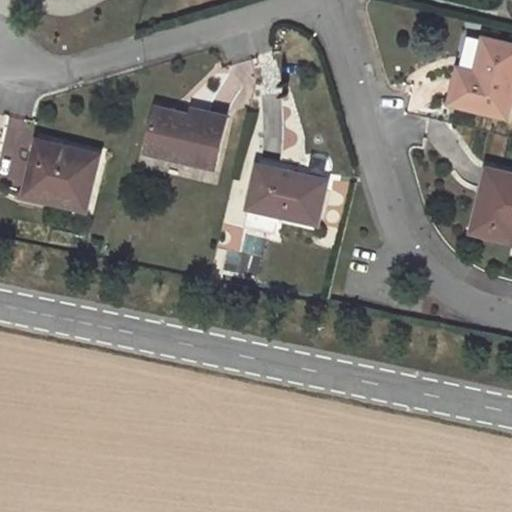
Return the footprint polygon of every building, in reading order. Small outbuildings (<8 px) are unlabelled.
[(511,96),(511,44),(485,38),(477,72),(475,82),(458,78),(453,101),(508,115),(511,96)] [(461,68),(458,78),(475,82),(477,72),(461,68)] [(150,149),(217,166),(226,130),(195,122),(197,114),(162,105),(150,149)] [(230,116),(199,108),(197,114),(195,122),(226,130),(230,116)] [(100,156),(39,141),(33,162),(40,164),(32,195),(86,209),(100,156)] [(40,164),(33,162),(25,193),(32,195),(40,164)] [(329,180),(258,164),(248,207),(319,223),(329,180)] [(511,173),(490,168),(474,231),(496,237),(501,220),(511,223),(510,230),(511,230),(511,173)] [(501,220),(496,237),(511,240),(511,230),(510,230),(511,223),(501,220)]
